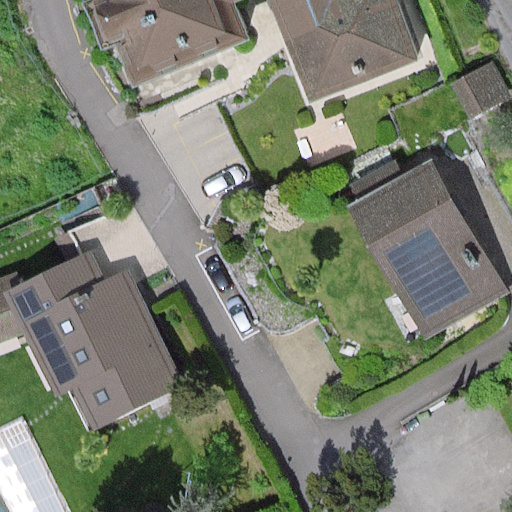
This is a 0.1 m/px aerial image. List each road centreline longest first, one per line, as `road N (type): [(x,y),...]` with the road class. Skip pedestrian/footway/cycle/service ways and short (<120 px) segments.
road 1 (residential): [(47,0),(71,63),(168,245),(311,458)]
road 2 (residential): [(511,337),(311,458)]
